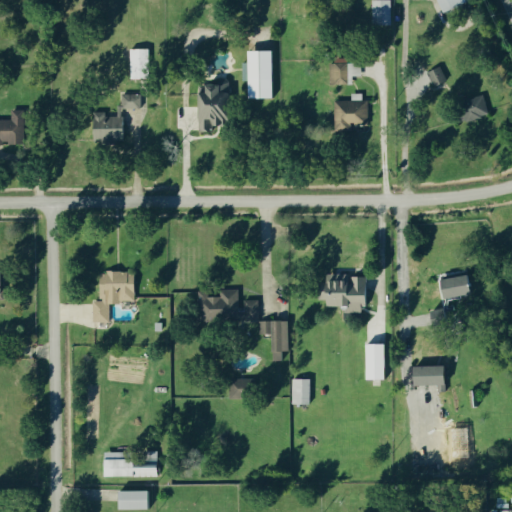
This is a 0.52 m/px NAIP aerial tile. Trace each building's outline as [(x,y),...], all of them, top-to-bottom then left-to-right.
[(372,25),(371,0),(390,0),(390,25),(372,25)] [(440,0),(445,12),(473,0),(440,0)] [(130,80),(129,49),(147,48),(148,80),(130,80)] [(271,98),(248,98),(248,52),(271,51),(271,98)] [(332,62),(332,83),(350,84),(350,63),(332,62)] [(351,74),(363,73),(362,62),(350,63),(351,74)] [(436,85),(448,81),(442,67),(431,72),(436,85)] [(232,125),(233,84),(213,83),(212,93),(203,92),(202,129),(215,129),(215,125),(232,125)] [(125,106),(138,107),(139,94),(126,94),(125,106)] [(491,111),(484,94),(467,101),(473,117),(491,111)] [(338,128),(369,126),(368,99),(337,101),(338,128)] [(0,143),(26,144),(26,110),(14,110),(14,118),(0,117),(0,143)] [(96,321),(111,321),(111,300),(137,301),(137,281),(126,281),(126,272),(104,271),(103,301),(96,301),(96,321)] [(365,312),(365,305),(371,305),(371,275),(332,275),(332,282),(323,282),(323,304),(347,305),(347,312),(365,312)] [(447,278),(449,296),(477,294),(475,276),(447,278)] [(202,291),(202,316),(241,315),(240,289),(223,289),(224,296),(211,297),(211,290),(202,291)] [(247,320),(261,319),(261,299),(247,299),(247,320)] [(287,351),(293,351),(292,320),(262,321),(262,334),(276,334),(276,360),(287,360),(287,351)] [(384,379),(366,379),(366,344),(384,344),(384,379)] [(452,384),(451,365),(415,366),(416,385),(452,384)] [(249,379),(233,379),(233,397),(248,398),(249,379)] [(310,405),(291,405),(291,379),(310,379),(310,405)] [(469,458),(451,460),(449,428),(467,427),(469,458)] [(131,468),(124,468),(124,476),(145,476),(145,467),(137,467),(137,460),(131,460),(131,468)] [(118,491),(148,491),(148,509),(118,509),(118,491)]
